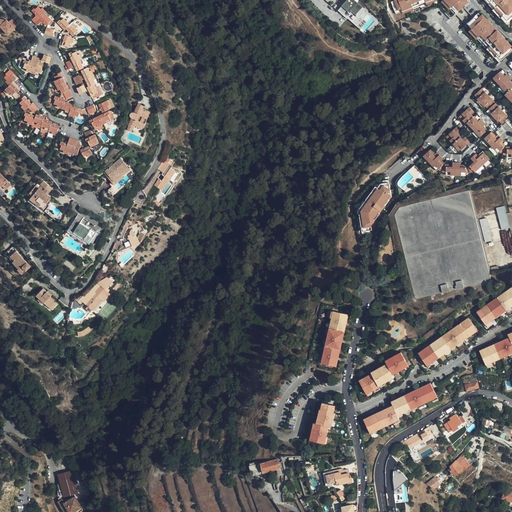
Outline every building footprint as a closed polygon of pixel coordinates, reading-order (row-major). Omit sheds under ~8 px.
[(350,0),(346,0),(337,11),(342,15),(344,12),(348,15),(349,13),(352,13),(357,17),(363,10),(355,4),(350,0)] [(391,0),(397,12),(404,10),(416,5),(426,1),(429,0),(441,0),(443,1),(450,9),(449,10),(454,15),(470,0),(469,0),(391,0)] [(487,0),(494,7),(502,15),(507,20),(511,15),(511,11),(511,10),(511,8),(511,4),(508,0),(487,0)] [(448,11),(449,10),(450,9),(443,1),(441,3),(448,11)] [(48,16),(50,14),(43,7),(41,8),(39,6),(36,9),(35,8),(32,10),(37,15),(33,19),(38,25),(42,21),(46,26),(49,23),(48,22),(51,19),(48,16)] [(500,16),(502,15),(494,7),(492,8),(500,16)] [(467,24),(472,29),(472,28),(480,37),(482,36),(491,45),(490,46),(498,55),(503,60),(511,51),(511,43),(484,15),(482,16),(479,13),(467,24)] [(77,25),(73,22),(72,23),(68,19),(67,20),(64,17),(61,20),(58,22),(65,29),(67,28),(75,35),(77,33),(76,32),(79,29),(76,26),(77,25)] [(0,25),(1,26),(8,34),(18,26),(12,19),(9,21),(7,19),(6,20),(0,18),(0,25)] [(0,25),(0,28),(6,36),(8,34),(1,26),(0,25)] [(53,32),(54,29),(48,27),(46,33),(54,36),(55,33),(53,32)] [(472,28),(472,29),(471,30),(478,38),(479,37),(489,47),(488,48),(496,56),(498,55),(490,46),(491,45),(482,36),(480,37),(472,28)] [(73,43),(75,37),(66,34),(62,45),(65,46),(66,45),(70,46),(71,43),(73,43)] [(86,61),(82,53),(80,53),(79,50),(75,51),(74,50),(71,52),(74,58),(69,60),(72,68),(78,65),(80,70),(87,67),(85,62),(86,61)] [(51,62),(54,56),(47,53),(44,59),(51,62)] [(44,65),(40,63),(42,57),(35,54),(33,61),(27,58),(25,62),(27,62),(26,66),(29,67),(28,69),(37,72),(38,70),(42,72),(44,65)] [(100,86),(97,78),(98,78),(95,70),(93,71),(91,67),(84,70),(88,78),(87,79),(95,95),(98,93),(97,92),(101,90),(99,86),(100,86)] [(511,80),(511,78),(511,77),(507,72),(505,74),(501,69),(493,77),(507,91),(505,93),(511,101),(511,80)] [(72,88),(63,71),(61,72),(62,73),(58,75),(59,79),(58,80),(62,89),(64,88),(66,92),(67,92),(70,97),(76,94),(72,87),(72,88)] [(22,91),(14,83),(18,79),(10,72),(7,74),(8,75),(6,78),(9,80),(7,82),(11,86),(8,90),(11,94),(12,92),(15,95),(18,92),(20,93),(22,91)] [(85,80),(82,73),(76,76),(79,83),(85,80)] [(27,85),(32,80),(29,76),(26,80),(24,81),(27,85)] [(31,88),(36,83),(32,80),(27,85),(31,88)] [(39,87),(36,83),(31,88),(35,92),(39,87)] [(90,88),(87,83),(80,86),(83,92),(90,88)] [(510,116),(489,95),(483,87),(476,94),(479,97),(478,98),(478,99),(477,100),(483,106),(484,105),(485,106),(486,105),(489,108),(491,111),(491,112),(492,113),(490,114),(496,120),(497,119),(498,120),(499,119),(502,123),(510,116)] [(40,108),(34,102),(33,104),(25,96),(22,100),(23,100),(20,103),(24,106),(23,107),(27,111),(30,107),(36,113),(40,108)] [(83,110),(73,106),(74,104),(66,102),(67,100),(55,96),(54,99),(56,100),(55,104),(58,105),(57,107),(66,110),(66,111),(71,113),(70,115),(75,117),(76,115),(79,116),(81,112),(82,113),(83,110)] [(110,108),(109,105),(110,104),(108,100),(100,104),(103,112),(110,108)] [(132,118),(130,123),(135,125),(140,128),(145,117),(148,118),(151,111),(144,108),(145,105),(139,103),(135,112),(134,112),(133,112),(132,112),(131,113),(130,114),(130,115),(130,117),(131,117),(132,118)] [(97,110),(94,104),(87,107),(90,113),(97,110)] [(485,125),(481,120),(479,121),(477,119),(472,113),(473,112),(469,108),(459,117),(465,124),(466,124),(473,131),(480,138),(488,130),(484,126),(485,125)] [(112,120),(110,114),(111,114),(110,111),(91,120),(92,123),(93,123),(95,127),(99,125),(100,127),(112,120)] [(58,134),(59,130),(61,125),(53,122),(53,121),(45,118),(46,117),(37,114),(36,116),(26,112),(25,115),(27,116),(26,120),(29,121),(28,123),(33,125),(34,123),(38,124),(37,126),(44,128),(43,130),(53,134),(53,132),(58,134)] [(148,119),(148,118),(145,117),(140,128),(144,129),(148,119)] [(461,151),(470,142),(466,138),(464,139),(462,137),(458,133),(460,132),(456,127),(447,136),(454,144),(461,151)] [(511,144),(511,145),(511,147),(505,147),(504,147),(500,143),(503,141),(497,135),(494,137),(490,132),(484,138),(498,153),(500,152),(502,154),(505,155),(505,157),(511,157),(511,144)] [(100,143),(96,134),(86,139),(87,142),(89,141),(92,146),(100,143)] [(81,147),(76,145),(78,140),(71,137),(69,143),(62,140),(61,143),(63,144),(61,148),(64,149),(63,151),(73,155),(74,153),(78,155),(81,147)] [(94,154),(90,145),(81,149),(85,156),(88,154),(89,156),(94,154)] [(472,171),(486,158),(479,151),(475,155),(473,153),(468,158),(469,160),(465,165),(459,166),(458,163),(451,164),(451,166),(445,167),(441,162),(442,161),(437,155),(435,157),(431,152),(425,157),(439,173),(440,172),(446,176),(446,177),(466,175),(466,173),(471,171),(472,171)] [(121,158),(105,171),(113,181),(118,177),(129,168),(121,158)] [(163,160),(159,167),(164,170),(162,173),(164,174),(163,176),(164,177),(161,181),(159,179),(153,186),(159,190),(167,179),(168,180),(173,183),(180,172),(163,160)] [(114,185),(112,182),(110,184),(112,187),(108,191),(112,197),(119,191),(132,180),(136,176),(132,172),(135,170),(131,166),(129,168),(118,177),(120,180),(114,185)] [(105,171),(104,172),(112,182),(113,181),(105,171)] [(12,184),(0,172),(0,185),(2,187),(3,186),(7,189),(12,184)] [(167,179),(159,190),(160,191),(168,180),(167,179)] [(54,187),(46,180),(43,183),(51,191),(54,187)] [(53,197),(38,184),(30,193),(34,196),(32,197),(45,209),(49,204),(47,203),(53,197)] [(390,199),(390,198),(390,191),(389,184),(383,185),(378,185),(375,189),(373,187),(369,193),(372,194),(363,206),(361,205),(359,207),(361,209),(358,213),(361,232),(370,231),(370,227),(390,199)] [(417,299),(490,280),(491,277),(469,189),(399,207),(393,213),(414,297),(417,299)] [(147,205),(153,195),(148,191),(141,202),(147,205)] [(372,194),(369,193),(368,195),(361,205),(363,206),(372,194)] [(511,227),(505,205),(497,207),(502,229),(511,227)] [(66,229),(81,240),(85,234),(90,238),(94,232),(89,228),(88,229),(79,224),(82,218),(76,214),(66,229)] [(134,225),(138,217),(133,214),(130,220),(134,225)] [(493,240),(487,218),(480,219),(486,242),(493,240)] [(137,239),(140,233),(142,232),(138,224),(130,228),(131,230),(129,234),(131,236),(128,237),(129,239),(128,240),(130,241),(133,248),(134,247),(133,246),(139,243),(137,239)] [(85,234),(81,240),(87,243),(90,238),(85,234)] [(127,250),(133,248),(130,241),(124,244),(127,250)] [(31,266),(14,246),(8,251),(10,253),(8,255),(20,268),(19,269),(23,274),(31,266)] [(105,297),(111,290),(104,283),(97,291),(98,291),(96,294),(95,293),(91,297),(92,298),(86,305),(92,311),(99,304),(101,306),(107,299),(105,297)] [(511,307),(511,287),(476,312),(485,326),(511,307)] [(39,296),(42,299),(46,303),(52,308),(53,307),(58,301),(53,296),(48,293),(45,290),(39,296)] [(113,292),(111,290),(105,297),(107,299),(113,292)] [(64,308),(54,318),(59,322),(68,312),(64,308)] [(337,367),(350,316),(334,312),(322,364),(337,367)] [(417,353),(426,368),(478,333),(468,319),(417,353)] [(511,353),(511,345),(509,338),(478,351),(485,365),(511,353)] [(385,361),(386,364),(392,374),(408,365),(401,352),(385,361)] [(371,372),(372,374),(378,385),(394,377),(392,374),(386,364),(371,372)] [(379,387),(378,385),(372,374),(359,381),(366,394),(379,387)] [(479,388),(477,382),(469,384),(468,380),(465,381),(466,384),(457,387),(459,393),(479,388)] [(390,402),(392,406),(397,416),(437,397),(431,383),(390,402)] [(310,440),(325,444),(327,436),(330,427),(331,422),(333,423),(334,419),(335,419),(336,413),(334,412),(336,406),(324,403),(322,410),(321,410),(317,423),(314,423),(310,440)] [(399,420),(397,416),(392,406),(362,420),(369,434),(399,420)] [(461,425),(454,415),(449,419),(450,421),(443,426),(447,433),(450,431),(452,432),(461,425)] [(483,419),(481,424),(485,425),(485,428),(488,429),(490,421),(483,419)] [(414,437),(402,444),(404,447),(407,445),(409,449),(428,439),(427,437),(431,435),(427,429),(422,432),(414,437)] [(423,458),(439,448),(435,442),(420,451),(417,453),(418,454),(416,455),(414,452),(411,454),(415,460),(421,456),(423,458)] [(385,469),(384,469),(390,471),(392,472),(395,464),(396,462),(392,459),(393,457),(389,455),(388,457),(388,458),(387,459),(387,460),(387,461),(386,461),(386,462),(386,463),(386,464),(386,465),(385,465),(385,466),(385,467),(385,468),(385,469)] [(469,466),(465,462),(460,456),(451,466),(453,469),(450,472),(453,475),(458,470),(462,474),(469,466)] [(278,475),(285,474),(285,473),(282,458),(255,464),(254,461),(249,463),(252,474),(277,469),(278,475)] [(336,482),(337,485),(352,481),(350,475),(349,475),(348,469),(343,470),(342,471),(341,469),(325,473),(328,484),(336,482)] [(77,492),(71,471),(58,475),(64,496),(77,492)] [(443,481),(438,475),(434,478),(426,485),(434,489),(443,481)] [(343,494),(345,493),(341,489),(336,492),(342,501),(345,498),(343,494)] [(511,493),(504,491),(502,498),(511,501),(511,493)] [(62,499),(57,502),(62,511),(66,511),(69,511),(72,511),(81,507),(75,496),(64,502),(62,499)]
